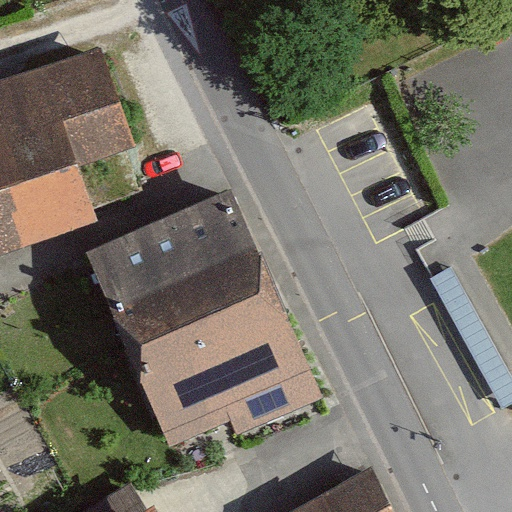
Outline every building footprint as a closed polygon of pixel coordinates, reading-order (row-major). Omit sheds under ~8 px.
[(0,247),(151,191),(135,149),(153,142),(116,44),(0,87),(0,247)] [(127,345),(278,278),(238,188),(86,255),(89,261),(127,345)] [(320,374),(278,278),(127,345),(169,441),(215,420),(320,374)] [(396,511),(378,479),(316,511),(396,511)] [(148,511),(140,499),(119,511),(148,511)]
